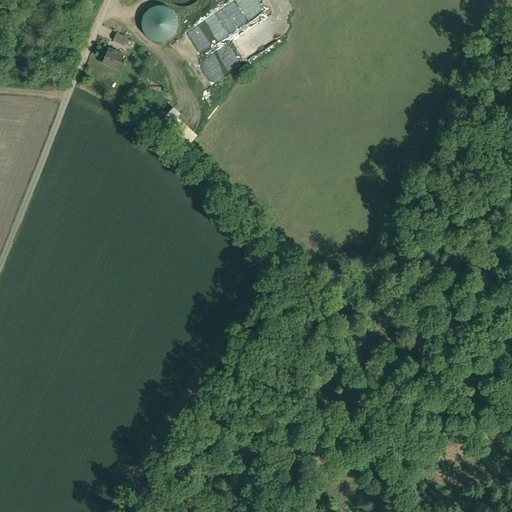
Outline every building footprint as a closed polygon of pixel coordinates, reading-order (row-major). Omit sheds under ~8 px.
[(155,43),(185,32),(174,3),(153,11),(157,21),(148,24),(155,43)] [(196,53),(252,28),(242,5),(185,30),(196,53)] [(116,40),(127,45),(130,36),(119,32),(116,40)] [(124,55),(109,48),(103,63),(118,69),(124,55)] [(174,125),(187,113),(180,106),(168,118),(174,125)]
